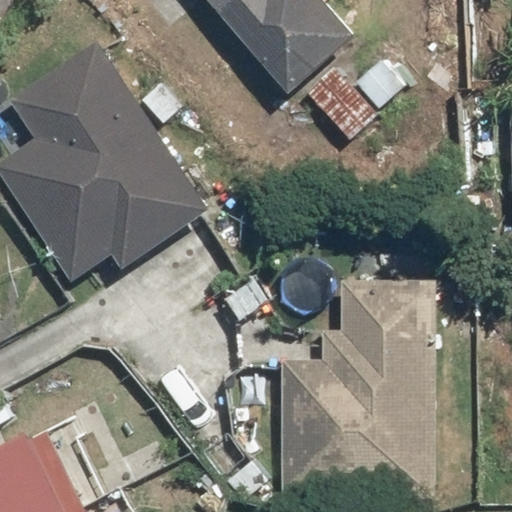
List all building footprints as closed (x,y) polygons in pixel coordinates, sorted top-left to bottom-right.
[(221,0),(301,87),(367,27),(342,0),(221,0)] [(5,163),(80,278),(125,249),(132,260),(218,204),(110,38),(22,95),(48,135),(5,163)] [(365,78),(387,105),(415,81),(392,55),(365,78)] [(316,88),(360,136),(387,111),(343,64),(316,88)] [(292,356),(290,493),(445,495),(447,277),(354,276),(353,327),(334,327),(334,356),(292,356)] [(0,321),(9,315),(0,302),(0,321)] [(0,444),(0,511),(94,511),(46,420),(0,444)]
